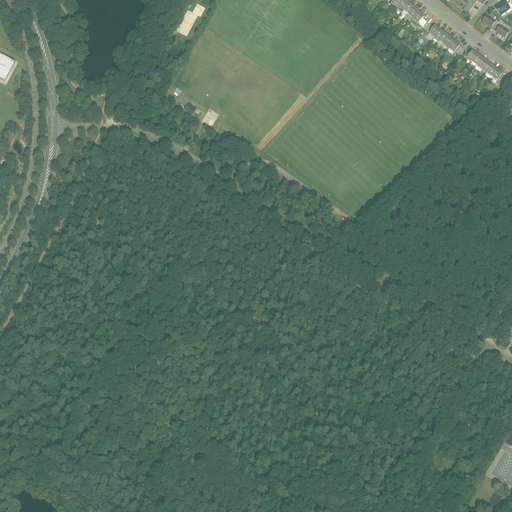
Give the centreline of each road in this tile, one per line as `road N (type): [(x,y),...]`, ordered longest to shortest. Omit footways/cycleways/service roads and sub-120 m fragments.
road 1 (unclassified): [(53,124),(161,138),(511,361)]
road 2 (secondary): [(53,124),(34,210),(0,280)]
road 3 (track): [(182,0),(124,119),(99,125)]
road 4 (secondary): [(22,0),(40,44),(53,124)]
